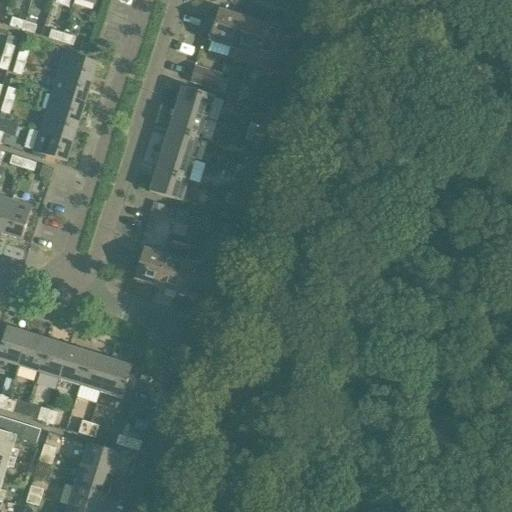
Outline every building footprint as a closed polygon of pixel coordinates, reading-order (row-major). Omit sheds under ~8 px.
[(230,48),(240,18),(219,12),(210,42),(230,48)] [(248,64),(261,25),(240,18),(230,48),(231,48),(228,58),(248,64)] [(22,32),(25,22),(13,19),(10,28),(22,32)] [(34,35),(37,26),(25,22),(22,32),(34,35)] [(287,76),(295,49),(297,42),(281,36),(282,31),(261,25),(248,64),(287,76)] [(61,44),(64,34),(52,31),(49,40),(61,44)] [(73,47),(76,38),(64,34),(61,44),(73,47)] [(11,60),(15,48),(7,45),(3,57),(11,60)] [(25,65),(29,53),(21,50),(17,63),(25,65)] [(91,85),(97,65),(64,55),(58,75),(91,85)] [(0,69),(7,72),(11,60),(3,57),(0,66),(0,69)] [(22,77),(25,65),(17,63),(13,74),(22,77)] [(217,91),(221,79),(222,75),(195,66),(190,83),(217,91)] [(85,105),(91,85),(58,75),(52,94),(85,105)] [(226,94),(229,82),(221,79),(217,91),(226,94)] [(246,101),(250,88),(242,86),(238,98),(246,101)] [(13,104),(17,91),(9,89),(5,101),(13,104)] [(207,120),(214,99),(182,89),(176,110),(207,120)] [(79,124),(85,105),(52,94),(46,114),(79,124)] [(9,115),(13,104),(5,101),(1,113),(9,115)] [(201,141),(207,120),(176,110),(169,131),(201,141)] [(259,113),(257,121),(264,123),(266,115),(259,113)] [(73,143),(79,124),(46,114),(40,133),(73,143)] [(0,120),(0,133),(3,134),(13,137),(17,126),(0,120)] [(260,137),(262,128),(250,125),(247,133),(260,137)] [(194,161),(201,141),(169,131),(163,151),(194,161)] [(67,164),(73,143),(40,133),(33,153),(67,164)] [(257,145),(260,137),(247,133),(245,141),(257,145)] [(188,182),(194,161),(163,151),(156,172),(188,182)] [(22,169),(24,161),(12,157),(10,165),(22,169)] [(33,173),(36,164),(24,161),(22,169),(33,173)] [(50,181),(54,170),(43,166),(39,177),(50,181)] [(247,178),(249,170),(237,166),(235,174),(247,178)] [(181,203),(188,182),(156,172),(149,193),(181,203)] [(228,195),(240,199),(247,178),(235,174),(228,195)] [(228,195),(225,203),(238,207),(240,199),(228,195)] [(0,234),(1,235),(11,201),(0,197),(0,234)] [(21,241),(32,208),(11,201),(1,235),(21,241)] [(149,217),(160,220),(164,207),(154,203),(149,217)] [(176,223),(180,211),(172,208),(168,221),(176,223)] [(184,226),(188,214),(180,211),(176,223),(184,226)] [(205,232),(209,220),(200,217),(196,230),(205,232)] [(233,242),(237,229),(223,224),(218,237),(233,242)] [(177,294),(186,263),(191,247),(170,241),(165,257),(166,257),(156,287),(177,294)] [(156,287),(166,257),(165,257),(144,250),(135,281),(156,287)] [(198,300),(207,270),(186,263),(177,294),(198,300)] [(0,361),(18,367),(28,336),(7,329),(0,351),(0,361)] [(39,374),(49,342),(28,336),(18,367),(39,374)] [(59,380),(69,349),(49,342),(39,374),(59,380)] [(80,387),(90,355),(69,349),(59,380),(80,387)] [(100,393),(110,362),(90,355),(80,387),(100,393)] [(122,400),(132,368),(110,362),(100,393),(122,400)] [(0,409),(5,411),(8,399),(0,396),(0,409)] [(25,417),(29,405),(8,399),(5,411),(25,417)] [(46,424),(49,412),(29,405),(25,417),(46,424)] [(54,426),(57,414),(49,412),(46,424),(54,426)] [(35,446),(40,431),(0,418),(0,454),(10,458),(16,440),(35,446)] [(87,437),(90,424),(82,422),(79,434),(87,437)] [(95,439),(99,427),(90,424),(87,437),(95,439)] [(113,477),(119,456),(88,446),(81,467),(113,477)] [(54,458),(56,451),(44,447),(41,455),(54,458)] [(0,489),(10,458),(0,454),(0,489)] [(51,467),(54,458),(41,455),(39,463),(51,467)] [(106,497),(113,477),(81,467),(75,487),(106,497)] [(81,511),(101,511),(106,497),(75,487),(68,508),(81,511)] [(41,499),(43,492),(31,488),(29,495),(41,499)] [(38,508),(41,499),(29,495),(26,504),(38,508)]
